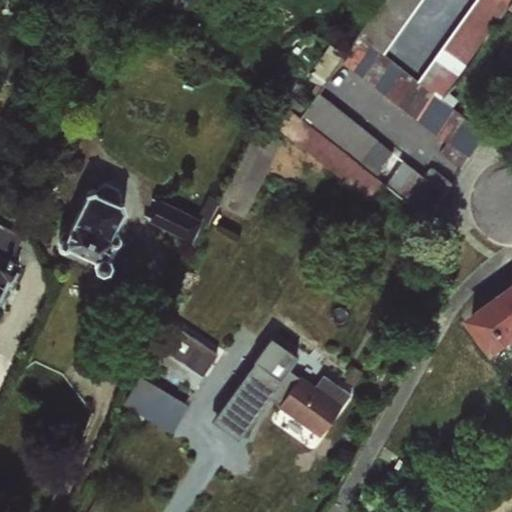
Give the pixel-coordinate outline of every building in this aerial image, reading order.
[(475,0),(426,76),(361,34),(342,63),(451,134),(441,149),(466,165),(491,126),(448,99),(509,5),(505,2),(506,0),(475,0)] [(322,95),(293,139),(369,190),(399,145),(322,95)] [(253,214),(275,148),(247,139),(226,205),(253,214)] [(405,158),(391,179),(437,209),(456,179),(433,164),(427,173),(405,158)] [(93,184),(64,244),(99,261),(96,266),(104,270),(136,205),(93,184)] [(197,239),(207,218),(162,196),(152,218),(197,239)] [(0,311),(23,262),(14,257),(26,231),(0,219),(0,311)] [(511,342),(511,293),(508,288),(485,305),(511,342)] [(511,342),(485,305),(466,319),(493,356),(511,342)] [(150,353),(197,386),(222,350),(176,317),(150,353)] [(272,331),(215,417),(243,435),(272,392),(282,398),(295,379),(286,373),(301,350),(272,331)] [(281,401),(323,433),(346,402),(304,370),(281,401)] [(126,403),(179,426),(192,397),(139,374),(126,403)]
